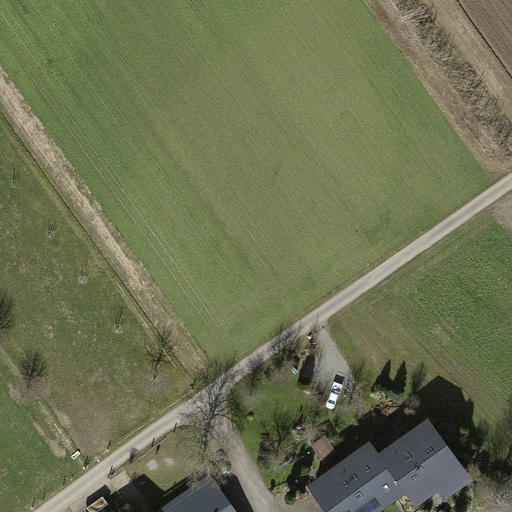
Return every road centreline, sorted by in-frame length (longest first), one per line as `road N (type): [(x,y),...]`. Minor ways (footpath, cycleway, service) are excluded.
road 1 (track): [(511,182),(65,511)]
road 2 (track): [(210,402),(252,478),(259,511)]
